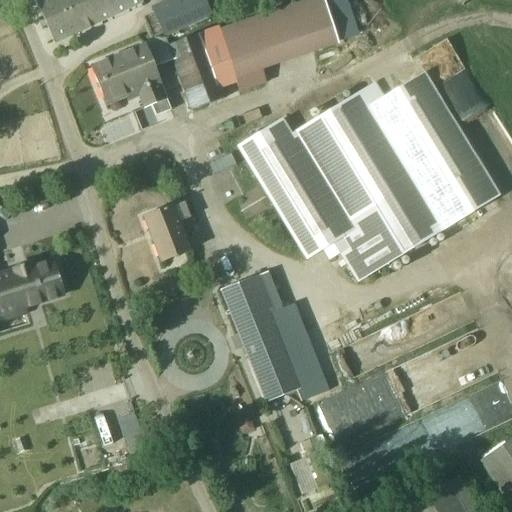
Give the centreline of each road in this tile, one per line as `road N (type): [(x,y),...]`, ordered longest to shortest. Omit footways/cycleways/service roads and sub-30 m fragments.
road 1 (unclassified): [(206,511),(154,396),(17,0)]
road 2 (track): [(390,64),(453,24),(480,18),(511,26)]
